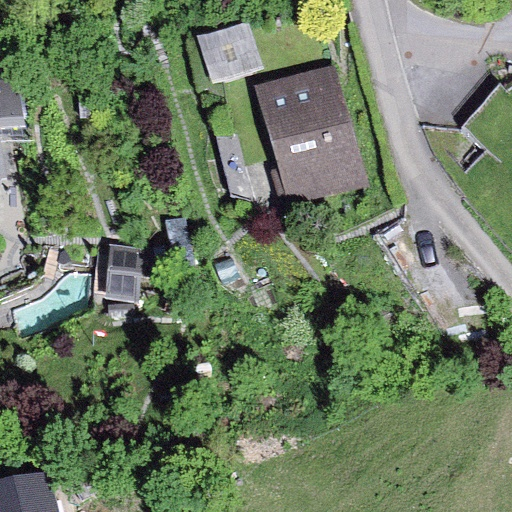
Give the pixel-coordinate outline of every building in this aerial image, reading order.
[(219,79),(272,67),(261,18),(208,30),(219,79)] [(0,183),(44,173),(19,72),(0,76),(0,183)] [(338,73),(265,92),(296,208),(369,189),(338,73)] [(144,254),(109,251),(105,303),(139,306),(144,254)] [(59,511),(55,486),(0,494),(0,511),(59,511)]
